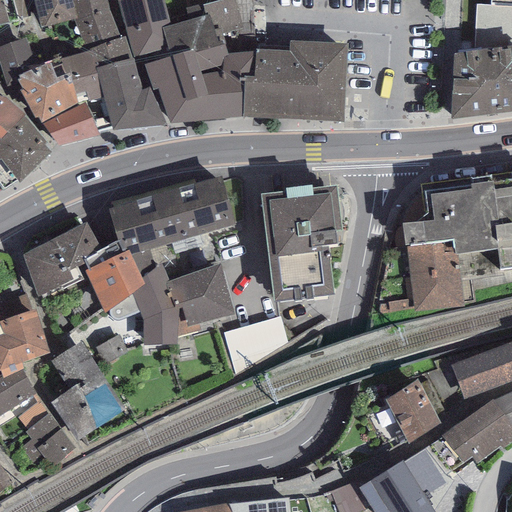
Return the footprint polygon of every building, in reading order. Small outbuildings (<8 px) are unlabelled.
[(0,0),(0,25),(9,23),(2,0),(0,0)] [(12,0),(16,19),(30,15),(27,0),(12,0)] [(78,19),(72,0),(33,0),(41,29),(78,19)] [(106,0),(72,0),(78,19),(86,52),(120,38),(107,2),(106,0)] [(163,0),(118,0),(133,57),(168,48),(163,28),(170,26),(163,0)] [(511,7),(491,6),(477,5),(474,50),(508,50),(511,49),(511,7)] [(209,14),(170,26),(163,28),(168,48),(170,57),(144,65),(153,90),(158,89),(170,123),(243,118),(243,76),(254,77),(255,52),(228,53),(222,34),(216,36),(209,14)] [(86,52),(59,59),(65,74),(69,73),(78,105),(84,104),(97,131),(111,127),(104,98),(97,68),(132,58),(125,37),(120,38),(86,52)] [(26,38),(0,46),(0,66),(7,87),(19,84),(15,75),(35,69),(26,38)] [(347,45),(290,41),(290,51),(255,50),(255,52),(254,77),(243,76),(243,118),(344,122),(347,45)] [(511,49),(508,50),(454,57),(450,122),(511,115),(511,49)] [(104,98),(143,90),(134,58),(132,58),(97,68),(104,98)] [(38,116),(41,123),(78,105),(69,73),(65,74),(59,59),(35,69),(15,75),(19,84),(23,89),(19,91),(35,118),(38,116)] [(143,90),(104,98),(111,127),(112,130),(166,125),(149,87),(143,90)] [(0,96),(0,138),(24,115),(4,98),(0,96)] [(84,104),(78,105),(41,123),(58,146),(99,135),(97,131),(84,104)] [(47,143),(24,115),(0,138),(0,158),(19,183),(51,152),(44,145),(47,143)] [(403,224),(405,246),(453,240),(455,256),(497,248),(501,271),(511,269),(511,172),(425,185),(427,215),(417,222),(403,224)] [(220,176),(109,209),(122,253),(129,250),(131,256),(235,224),(220,176)] [(338,251),(329,194),(264,204),(272,259),(266,260),(271,297),(327,288),(322,254),(338,251)] [(87,223),(22,255),(37,298),(50,291),(51,296),(83,279),(77,267),(85,263),(84,259),(100,249),(87,223)] [(453,240),(405,246),(415,311),(464,304),(455,256),(453,240)] [(86,260),(89,268),(85,271),(105,313),(110,310),(133,293),(145,284),(141,277),(131,256),(129,250),(122,253),(121,253),(115,242),(96,253),(97,254),(86,260)] [(220,264),(169,281),(180,321),(177,337),(201,331),(198,324),(234,314),(220,264)] [(176,344),(177,337),(180,321),(169,281),(162,265),(141,277),(145,284),(133,293),(140,312),(144,321),(143,346),(176,344)] [(122,319),(140,312),(133,293),(110,310),(110,314),(110,318),(113,320),(116,321),(122,319)] [(34,310),(0,321),(0,325),(3,333),(0,334),(0,369),(0,370),(1,374),(2,379),(23,370),(20,362),(49,353),(34,310)] [(280,317),(223,333),(234,374),(287,345),(280,317)] [(118,335),(94,347),(104,365),(127,352),(118,335)] [(82,341),(51,362),(69,390),(51,403),(77,440),(125,410),(82,341)] [(511,381),(511,342),(450,365),(462,400),(511,381)] [(0,416),(35,393),(23,370),(2,379),(1,374),(0,374),(0,416)] [(441,425),(416,378),(384,400),(407,447),(441,425)] [(511,392),(493,400),(511,426),(511,392)] [(492,399),(467,418),(492,451),(500,445),(502,449),(511,441),(511,426),(493,400),(492,399)] [(75,447),(48,414),(25,433),(30,440),(21,448),(36,466),(45,459),(51,467),(75,447)] [(492,451),(467,418),(441,436),(463,463),(472,456),(477,464),(492,451)] [(425,450),(403,463),(424,496),(445,483),(425,450)] [(402,461),(358,488),(372,511),(434,511),(424,496),(403,463),(402,461)] [(0,468),(0,491),(11,484),(0,468)] [(356,482),(331,491),(338,511),(359,511),(366,510),(358,488),(356,482)] [(290,511),(289,498),(228,504),(231,511),(290,511)]
